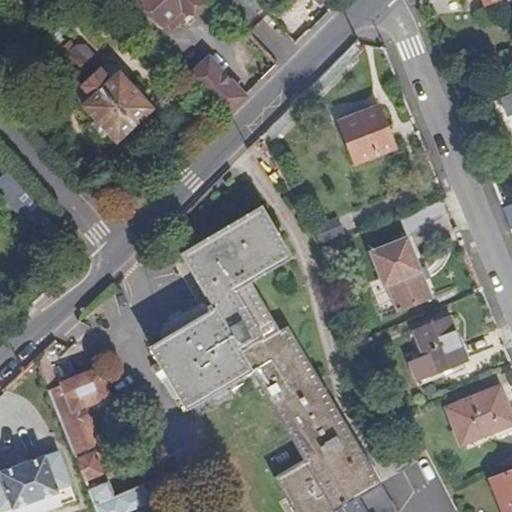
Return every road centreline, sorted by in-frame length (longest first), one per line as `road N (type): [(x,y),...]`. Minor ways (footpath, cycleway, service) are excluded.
road 1 (tertiary): [(117,256),(369,0)]
road 2 (residential): [(387,0),(511,301)]
road 3 (residential): [(0,128),(117,256)]
road 4 (tertiary): [(0,364),(117,256)]
